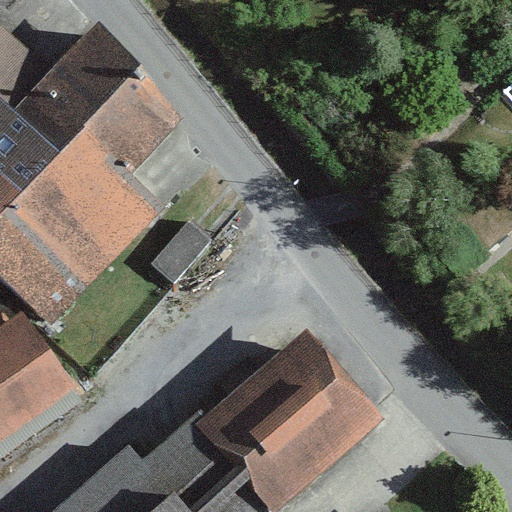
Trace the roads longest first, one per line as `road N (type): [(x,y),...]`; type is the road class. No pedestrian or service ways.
road 1 (residential): [(316,249),(7,511)]
road 2 (residential): [(104,0),(316,249)]
road 3 (residential): [(316,249),(511,478)]
